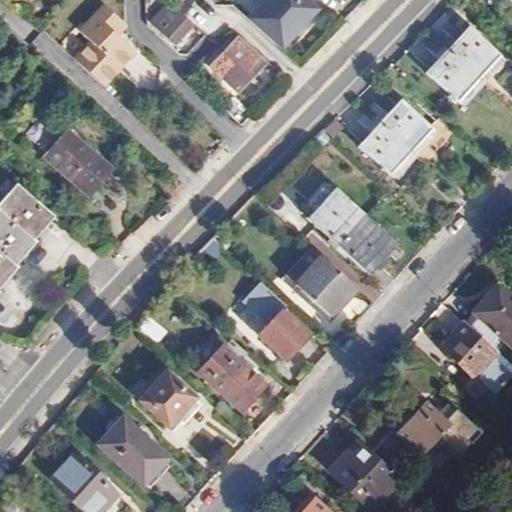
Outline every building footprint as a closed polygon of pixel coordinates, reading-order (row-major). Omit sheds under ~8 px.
[(239,0),(236,5),(249,14),(258,0),(239,0)] [(282,0),(261,25),(296,54),(332,14),(315,0),(282,0)] [(164,28),(189,50),(206,31),(182,9),(164,28)] [(58,46),(98,89),(137,52),(98,10),(58,46)] [(447,48),(476,77),(500,52),(469,23),(447,48)] [(257,98),(278,74),(246,48),(226,74),(257,98)] [(456,100),(476,77),(447,48),(426,70),(456,100)] [(379,123),(409,152),(431,127),(400,99),(379,123)] [(389,175),(409,152),(379,123),(358,146),(389,175)] [(63,136),(55,128),(42,142),(50,150),(63,136)] [(126,176),(83,137),(59,164),(103,203),(126,176)] [(32,235),(53,212),(14,179),(0,195),(0,281),(16,262),(14,261),(35,237),(32,235)] [(338,246),(363,218),(331,189),(306,216),(338,246)] [(393,246),(363,218),(338,246),(368,274),(393,246)] [(224,245),(214,234),(208,240),(219,249),(224,245)] [(210,258),(219,249),(208,240),(200,248),(210,258)] [(327,315),(352,287),(320,257),(295,283),(327,315)] [(478,316),(469,326),(494,349),(511,328),(511,299),(496,285),(472,311),(478,316)] [(285,361),(308,335),(281,311),(258,336),(267,344),(262,349),(276,362),(280,358),(285,361)] [(134,329),(154,343),(163,330),(143,315),(134,329)] [(463,321),(461,322),(441,346),(491,392),(509,374),(491,355),(494,351),(493,350),(494,349),(469,326),(463,321)] [(196,373),(239,411),(262,386),(253,377),(257,372),(247,362),(242,366),(220,347),(196,373)] [(179,421),(183,424),(200,404),(163,370),(136,398),(164,424),(161,428),(169,435),(175,429),(173,427),(179,421)] [(394,431),(416,453),(418,455),(437,436),(457,455),(480,432),(454,408),(443,418),(422,400),(410,411),(407,408),(399,415),(403,419),(394,431)] [(106,449),(148,487),(170,462),(129,424),(106,449)] [(390,427),(369,449),(396,474),(416,453),(394,431),(390,427)] [(369,449),(357,438),(328,468),(369,508),(398,476),(396,474),(369,449)] [(48,479),(84,511),(112,511),(125,496),(97,471),(94,475),(72,454),(48,479)] [(299,511),(329,511),(313,497),(299,511)]
